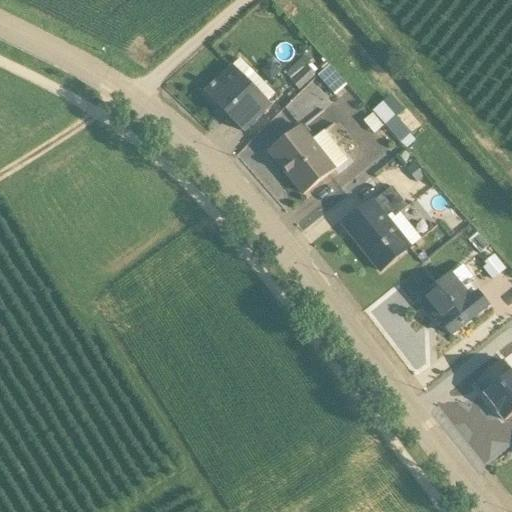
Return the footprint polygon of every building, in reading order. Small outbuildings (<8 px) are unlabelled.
[(284,75),(299,92),(315,78),(307,68),(309,66),(303,58),(302,59),(284,75)] [(272,94),(239,61),(232,68),(231,68),(205,93),(225,114),(224,115),(243,135),(270,108),(265,102),(272,94)] [(346,86),(328,67),(316,77),(334,97),(346,86)] [(407,151),(418,142),(398,119),(405,113),(391,97),(374,112),(407,151)] [(267,155),(301,198),(335,171),(334,170),(345,161),(323,133),(311,142),(300,128),(267,155)] [(416,165),(404,174),(397,164),(392,168),(396,173),(390,177),(405,197),(427,181),(416,165)] [(407,209),(391,189),(374,202),(373,201),(339,227),(378,276),(412,250),(411,248),(420,241),(399,215),(407,209)] [(488,248),(476,234),(467,242),(479,255),(488,248)] [(504,270),(492,255),(484,261),(487,265),(482,270),(491,281),(492,281),(496,277),(497,278),(500,276),(499,275),(504,270)] [(462,267),(417,300),(450,340),(489,309),(468,282),(472,280),(462,267)] [(511,373),(501,360),(471,385),(503,424),(511,416),(511,373)]
